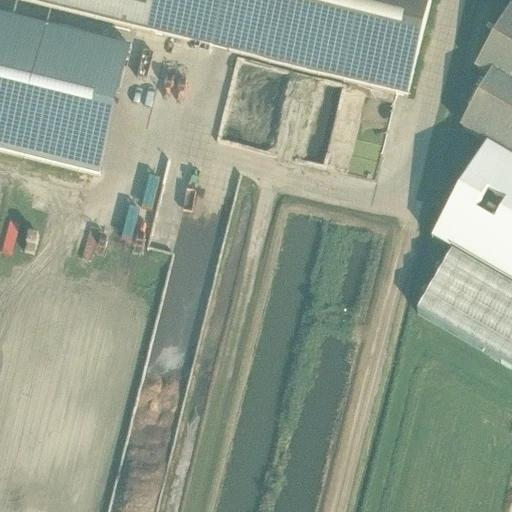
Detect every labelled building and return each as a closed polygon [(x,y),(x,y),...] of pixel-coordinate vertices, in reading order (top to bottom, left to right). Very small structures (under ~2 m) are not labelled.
[(12,0),(319,76),(408,98),(432,0),(12,0)] [(511,8),(475,71),(489,79),(460,130),(487,146),(431,244),(453,258),(421,310),(511,365),(511,8)] [(0,152),(100,177),(132,50),(0,17),(0,152)] [(43,280),(34,312),(67,322),(77,290),(43,280)] [(16,490),(19,462),(8,460),(5,489),(16,490)] [(25,494),(31,464),(22,462),(16,492),(25,494)]
